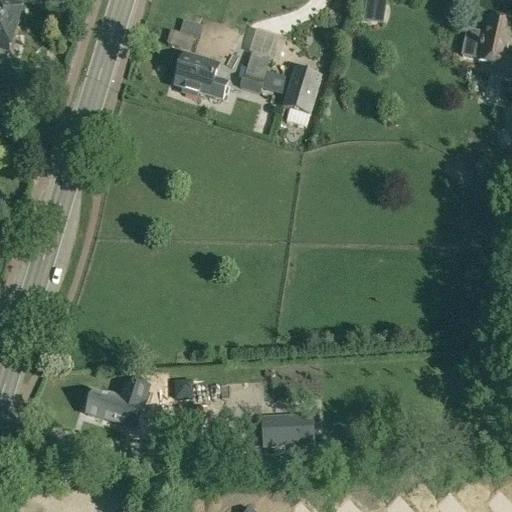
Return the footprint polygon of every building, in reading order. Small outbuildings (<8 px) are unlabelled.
[(0,0),(0,24),(15,29),(16,25),(20,23),(22,16),(21,12),(22,8),(7,4),(8,0),(0,0)] [(511,56),(509,56),(511,40),(511,24),(488,20),(484,37),(467,33),(461,59),(506,69),(506,68),(511,69),(511,56)] [(0,65),(0,66),(5,62),(7,57),(10,58),(18,30),(15,29),(0,24),(0,65)] [(203,30),(184,24),(180,37),(199,43),(203,30)] [(266,75),(270,62),(252,57),(249,69),(247,68),(240,91),(261,97),(264,87),(288,93),(283,112),(310,121),(322,80),(294,72),(292,82),(266,75)] [(220,70),(185,59),(176,89),(184,92),(183,96),(200,100),(201,97),(223,104),(228,88),(216,84),(220,70)] [(176,385),(176,403),(194,403),(194,385),(176,385)] [(87,417),(115,427),(116,422),(124,425),(129,409),(122,407),(123,402),(108,397),(108,399),(95,395),(87,417)] [(311,450),(311,423),(263,423),(263,450),(311,450)] [(511,511),(511,500),(503,490),(490,502),(500,511),(511,511)] [(474,511),(455,491),(443,503),(451,511),(474,511)] [(422,511),(403,492),(391,504),(399,511),(422,511)] [(366,511),(352,498),(340,509),(342,511),(366,511)]
